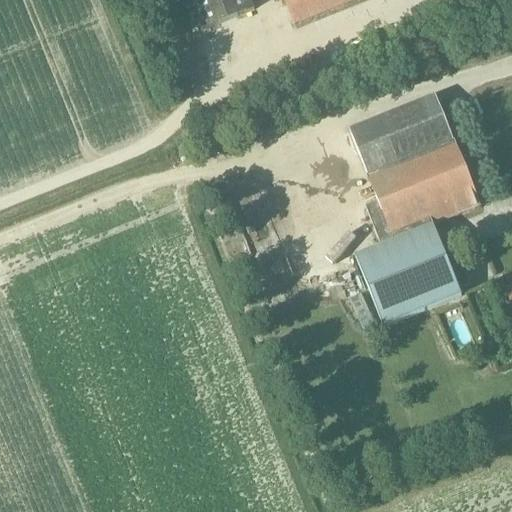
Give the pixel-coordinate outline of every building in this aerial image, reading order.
[(253,9),(249,0),(187,0),(199,31),(253,9)] [(283,0),(293,25),(355,0),(283,0)] [(409,78),(418,74),(416,68),(406,72),(409,78)] [(478,208),(454,148),(434,98),(348,132),(368,182),(392,242),(354,259),(381,328),(460,297),(431,226),(478,208)] [(294,262),(302,289),(331,280),(322,253),(294,262)] [(511,285),(503,289),(511,310),(511,285)]
